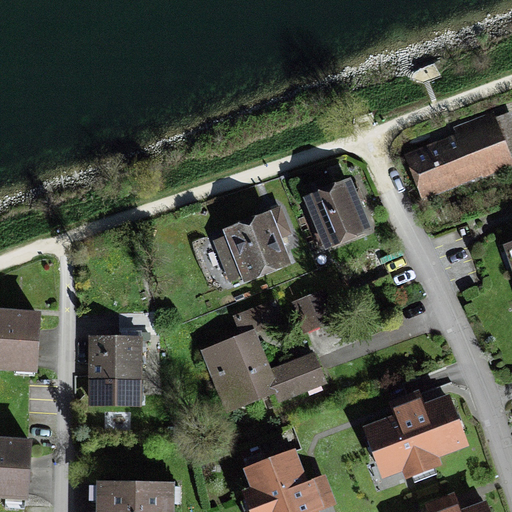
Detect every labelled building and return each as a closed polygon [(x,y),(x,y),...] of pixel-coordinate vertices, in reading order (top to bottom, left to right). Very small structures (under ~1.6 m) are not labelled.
[(488,124),(400,160),(419,206),(507,170),(488,124)] [(339,184),(294,202),(316,255),(361,236),(339,184)] [(264,218),(216,238),(237,290),(285,270),(264,218)] [(511,244),(497,250),(511,295),(511,244)] [(41,318),(0,314),(0,376),(37,380),(41,318)] [(250,337),(198,360),(224,418),(276,395),(250,337)] [(142,344),(87,344),(86,389),(142,389),(142,344)] [(381,421),(348,434),(371,494),(461,459),(438,401),(408,412),(403,399),(376,409),(381,421)] [(31,445),(0,443),(0,506),(28,508),(31,445)] [(284,455),(231,475),(245,511),(329,511),(334,510),(321,476),(295,485),(284,455)] [(162,511),(163,489),(91,489),(91,511),(162,511)] [(480,511),(479,507),(465,511),(450,511),(447,502),(420,511),(480,511)]
